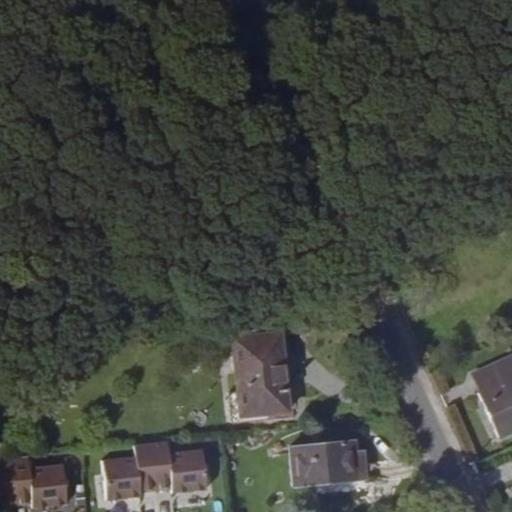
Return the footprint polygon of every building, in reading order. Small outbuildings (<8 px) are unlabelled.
[(285,409),(278,330),(229,335),(235,414),(272,410),(285,409)] [(477,393),(498,437),(511,430),(511,356),(471,374),(479,391),(477,393)] [(351,440),(287,446),(291,485),(308,483),(309,493),(362,489),(359,450),(352,451),(351,440)] [(164,442),(125,443),(126,457),(94,458),(96,497),(203,492),(201,448),(164,450),(164,442)] [(0,509),(63,507),(61,464),(26,466),(26,457),(0,458),(0,509)]
